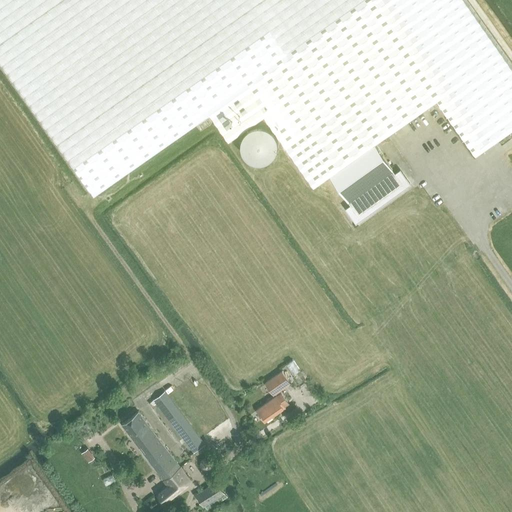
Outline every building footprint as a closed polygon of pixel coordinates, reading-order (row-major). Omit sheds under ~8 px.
[(391,169),(392,169),(374,143),(438,100),(476,155),(511,130),(511,65),(466,0),(0,0),(0,58),(95,194),(210,113),(229,140),(265,115),(314,186),(331,174),(357,212),(401,181),(395,172),(394,173),(391,169)] [(201,129),(212,121),(209,116),(198,124),(201,129)] [(278,139),(277,136),(275,133),(273,130),(271,128),(268,127),(265,126),(262,125),(259,125),(256,125),(253,126),(250,127),(248,129),(245,132),(244,134),(242,137),(242,140),(241,143),(242,146),(242,149),(244,152),(245,155),(247,157),(250,159),(253,160),(256,161),(259,162),(262,161),(265,161),(268,160),(270,158),(273,156),(275,154),(276,151),(277,148),(278,145),(278,142),(278,139)] [(299,370),(293,360),(287,364),(294,374),(299,370)] [(288,400),(287,398),(282,392),(281,390),(291,383),(282,370),(265,382),(274,395),(277,392),(278,394),(257,409),(265,421),(287,406),(285,403),(288,400)] [(194,452),(205,444),(165,391),(154,399),(194,452)] [(122,424),(133,440),(144,452),(165,481),(182,469),(138,412),(122,424)] [(93,459),(87,450),(82,453),(89,462),(93,459)] [(213,459),(206,456),(200,460),(201,467),(208,471),(214,466),(213,459)] [(191,480),(182,469),(165,481),(169,486),(159,494),(164,501),(191,480)] [(116,480),(113,474),(104,479),(107,485),(116,480)] [(197,493),(207,510),(216,504),(214,502),(218,500),(219,502),(227,497),(217,481),(197,493)]
